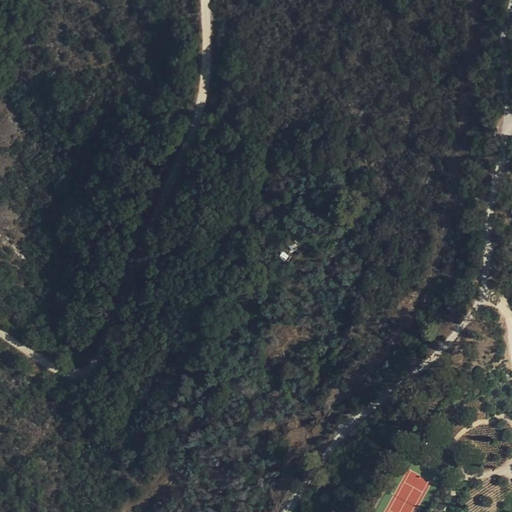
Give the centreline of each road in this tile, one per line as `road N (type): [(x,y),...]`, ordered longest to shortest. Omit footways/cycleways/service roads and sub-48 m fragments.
road 1 (track): [(0,329),(67,362),(102,343),(203,95),(205,0)]
road 2 (track): [(286,511),(330,444),(452,337),(482,298),(506,303),(511,340)]
road 3 (track): [(482,298),(508,119)]
